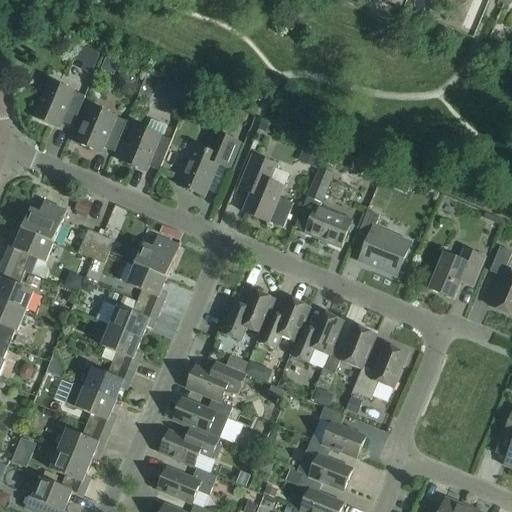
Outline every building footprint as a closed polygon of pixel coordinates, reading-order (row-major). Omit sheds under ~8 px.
[(380,0),(400,8),(403,0),(380,0)] [(90,50),(84,64),(81,71),(91,76),(100,54),(90,50)] [(85,97),(50,82),(34,119),(59,129),(61,123),(72,128),(85,97)] [(76,145),(101,155),(103,149),(114,154),(127,123),(91,108),(76,145)] [(136,126),(121,163),(146,173),(148,167),(159,172),(172,141),(162,137),(166,127),(151,121),(147,131),(136,126)] [(263,123),(259,131),(272,135),(275,128),(263,123)] [(205,198),(218,165),(229,170),(240,144),(228,139),(221,158),(194,147),(178,187),(205,198)] [(301,154),(320,162),(325,149),(307,141),(301,154)] [(253,156),(241,184),(254,189),(251,197),(244,214),(268,224),(268,223),(283,229),(293,205),(279,198),(283,188),(288,175),(275,169),(276,166),(253,156)] [(341,250),(352,222),(323,210),(337,176),(322,170),(297,229),(306,232),(305,235),(341,250)] [(394,184),(397,177),(387,173),(384,180),(394,184)] [(75,211),(88,216),(93,204),(79,199),(75,211)] [(31,211),(22,231),(54,244),(67,213),(44,203),(40,214),(31,211)] [(397,277),(410,245),(374,230),(379,217),(367,212),(355,242),(366,247),(360,262),(397,277)] [(3,263),(25,272),(31,258),(45,264),(54,244),(22,231),(14,250),(9,248),(3,263)] [(93,260),(103,237),(88,231),(78,254),(93,260)] [(144,246),(136,266),(167,279),(181,245),(158,236),(152,249),(144,246)] [(114,242),(103,237),(93,260),(104,265),(114,242)] [(490,273),(501,277),(489,307),(511,316),(511,274),(504,272),(511,253),(500,248),(490,273)] [(430,291),(454,301),(464,276),(475,281),(484,258),(465,250),(460,261),(444,255),(430,291)] [(0,279),(2,280),(0,285),(0,302),(25,313),(33,293),(19,287),(25,272),(3,263),(0,269),(0,279)] [(167,279),(136,266),(127,286),(142,292),(138,303),(160,312),(164,301),(159,299),(167,279)] [(246,329),(260,335),(272,308),(275,301),(252,291),(246,306),(235,302),(222,335),(240,342),(246,329)] [(281,337),(295,343),(296,343),(305,322),(310,309),(288,300),(283,313),(272,308),(260,335),(257,343),(276,351),(281,337)] [(0,342),(11,347),(25,313),(0,302),(0,342)] [(118,308),(110,328),(141,341),(149,321),(155,323),(160,312),(138,303),(133,314),(118,308)] [(329,357),(333,348),(343,323),(321,313),(316,326),(305,322),(296,343),(295,343),(290,357),(309,364),(314,351),(328,357),(329,357)] [(329,357),(328,357),(323,370),(326,372),(323,379),(331,383),(340,362),(361,371),(362,371),(363,367),(377,336),(354,327),(344,353),(333,348),(329,357)] [(112,365),(134,374),(139,363),(133,360),(141,341),(110,328),(102,348),(107,350),(104,358),(113,361),(112,365)] [(0,373),(11,347),(0,342),(0,373)] [(374,371),(363,367),(362,371),(361,371),(352,393),(371,401),(378,384),(393,390),(407,356),(385,346),(374,371)] [(260,371),(258,366),(250,362),(245,375),(256,379),(260,371)] [(212,400),(221,404),(226,392),(230,393),(239,394),(246,376),(218,364),(213,376),(195,368),(187,389),(212,400)] [(93,369),(85,389),(116,402),(124,383),(129,385),(134,374),(112,365),(108,375),(93,369)] [(87,426),(109,435),(113,424),(108,422),(116,402),(85,389),(75,385),(67,403),(77,407),(76,409),(91,415),(87,426)] [(312,402),(329,408),(334,396),(317,389),(312,402)] [(352,397),(346,411),(357,416),(363,402),(352,397)] [(233,408),(221,404),(212,400),(208,411),(182,401),(173,422),(199,432),(219,441),(233,408)] [(324,408),(319,420),(331,425),(322,445),(331,449),(357,460),(366,439),(340,428),(344,417),(324,408)] [(503,467),(511,470),(511,413),(495,454),(507,459),(503,467)] [(67,431),(59,451),(90,464),(99,444),(104,447),(109,435),(87,426),(82,437),(67,431)] [(219,441),(199,432),(194,444),(169,433),(160,454),(195,468),(203,447),(214,452),(219,441)] [(36,446),(21,440),(11,463),(26,469),(36,446)] [(309,478),(323,483),(344,492),(352,471),(327,460),(331,449),(322,445),(311,440),(298,473),(309,478)] [(65,477),(61,488),(72,493),(83,497),(88,486),(82,484),(90,464),(59,451),(51,471),(65,477)] [(197,469),(192,480),(166,470),(158,491),(192,505),(198,491),(210,496),(217,477),(197,469)] [(323,483),(309,478),(298,473),(291,470),(287,482),(309,491),(300,511),(340,511),(344,505),(318,495),(323,483)] [(24,509),(30,511),(64,511),(72,493),(61,488),(41,479),(33,500),(29,498),(24,509)] [(274,499),(278,490),(267,486),(264,494),(274,499)] [(0,492),(0,506),(5,509),(10,496),(0,492)] [(464,511),(466,508),(445,499),(441,511),(429,506),(426,511),(464,511)]
